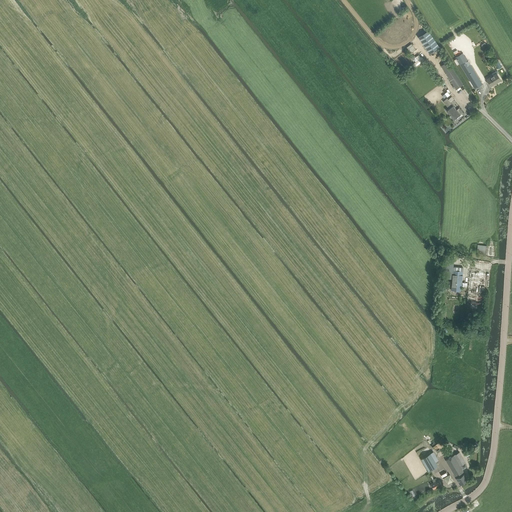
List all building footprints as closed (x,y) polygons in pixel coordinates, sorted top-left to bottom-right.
[(428,30),(418,37),(429,53),(439,46),(428,30)] [(475,89),(482,84),(463,52),(456,57),(475,89)] [(413,64),(415,67),(424,60),(422,57),(413,64)] [(452,67),(450,68),(446,62),(441,65),(456,89),(463,84),(452,67)] [(491,86),(501,80),(496,73),(486,79),(491,86)] [(457,110),(450,102),(454,99),(452,97),(448,100),(447,98),(443,102),(449,108),(446,111),(450,115),(457,110)] [(456,117),(458,119),(464,114),(459,108),(457,110),(450,115),(454,119),(456,117)] [(486,256),(487,245),(478,245),(477,255),(486,256)] [(445,254),(444,266),(453,267),(454,257),(454,255),(445,254)] [(444,266),(443,278),(452,279),(453,267),(444,266)] [(452,279),(451,290),(461,291),(461,286),(462,282),(463,271),(463,268),(453,267),(452,279)] [(454,455),(446,460),(460,484),(468,479),(462,470),(467,467),(459,452),(454,455)] [(430,453),(420,459),(428,471),(437,466),(430,453)] [(447,484),(454,480),(450,474),(443,477),(447,484)] [(433,482),(431,484),(434,489),(442,485),(439,480),(437,480),(436,478),(432,480),(433,482)]
